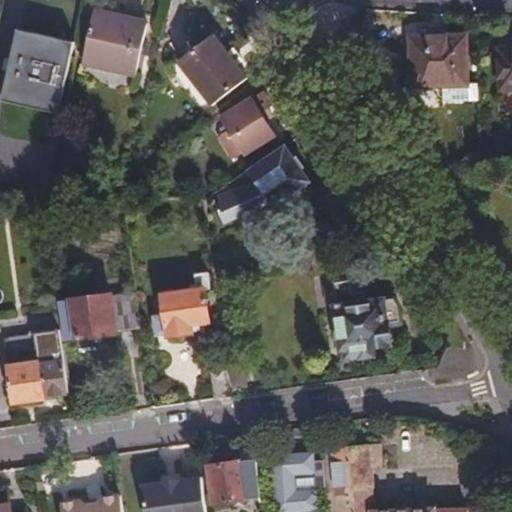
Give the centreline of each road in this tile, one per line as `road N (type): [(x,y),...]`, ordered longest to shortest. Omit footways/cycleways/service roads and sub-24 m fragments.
road 1 (unclassified): [(0,455),(508,384)]
road 2 (residential): [(508,384),(471,305),(274,0)]
